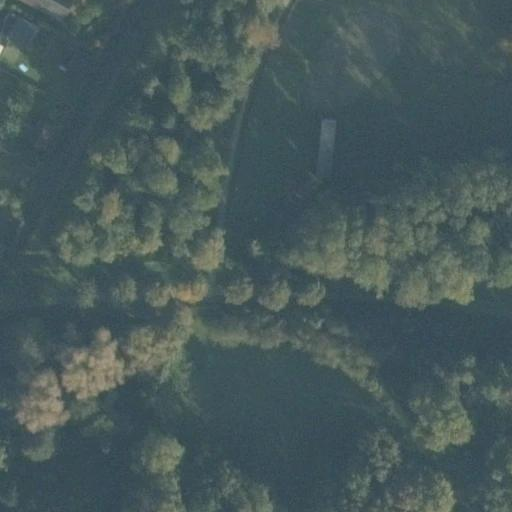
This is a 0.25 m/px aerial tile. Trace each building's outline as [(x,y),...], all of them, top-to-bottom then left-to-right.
[(67,0),(32,0),(59,14),(67,0)] [(7,10),(2,20),(0,19),(0,28),(25,42),(34,26),(35,26),(35,25),(7,10)] [(92,54),(76,46),(63,71),(79,79),(92,54)] [(338,139),(340,116),(330,115),(328,139),(338,139)] [(46,116),(35,138),(51,146),(62,124),(46,116)] [(321,179),(309,169),(294,188),(306,198),(321,179)] [(0,202),(0,217),(6,220),(12,209),(0,202)]
